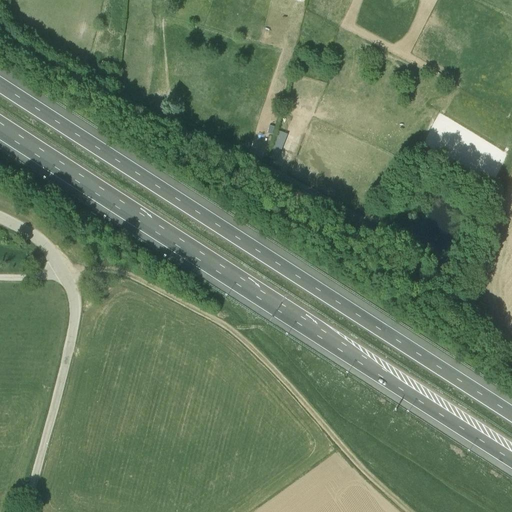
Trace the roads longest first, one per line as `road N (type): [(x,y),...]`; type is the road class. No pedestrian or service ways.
road 1 (motorway): [(0,127),(511,461)]
road 2 (motorway): [(511,412),(0,78)]
road 3 (track): [(65,275),(125,272),(214,316),(408,511)]
road 4 (tertiary): [(0,218),(50,252),(75,305),(25,511)]
